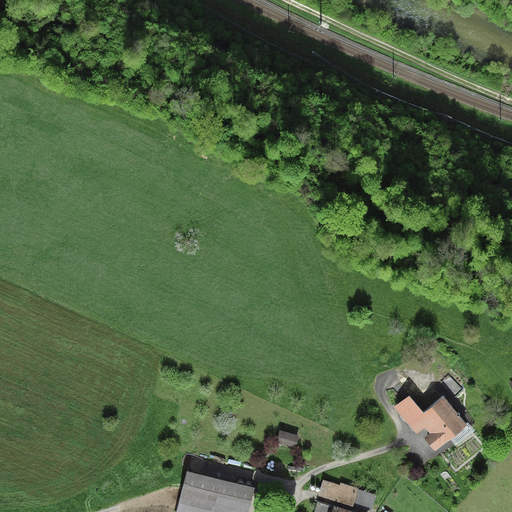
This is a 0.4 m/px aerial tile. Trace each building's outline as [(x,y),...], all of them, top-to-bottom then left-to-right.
[(434,430),(427,437),(435,447),(464,424),(458,416),(459,415),(458,413),(456,414),(442,397),(423,413),(409,397),(396,408),(416,433),(428,423),(434,430)] [(280,432),(277,442),(282,444),(283,442),(294,445),(296,437),(280,432)] [(246,511),(252,491),(186,475),(177,511),(246,511)] [(322,482),(319,493),(370,509),(374,496),(341,485),(340,488),(322,482)] [(313,511),(349,511),(317,501),(313,511)]
